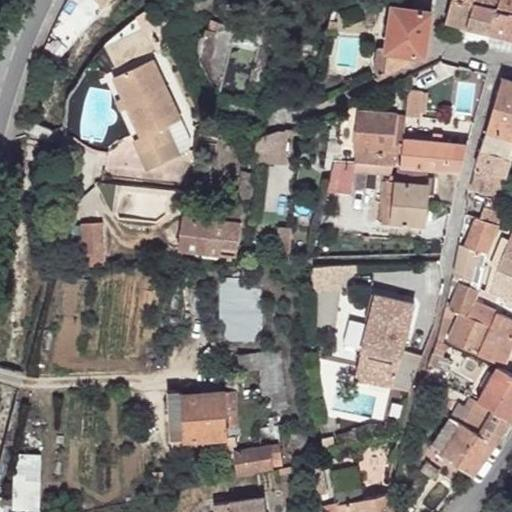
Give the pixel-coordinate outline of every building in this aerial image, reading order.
[(95,0),(103,8),(111,0),(95,0)] [(227,0),(226,6),(255,14),(257,0),(227,0)] [(275,15),(282,18),(285,6),(294,8),(296,1),(289,0),(276,0),(273,13),(275,15)] [(468,26),(475,2),(470,1),(470,0),(451,0),(446,20),(467,26),(468,26)] [(492,32),(499,8),(511,11),(511,0),(488,0),(487,5),(475,2),(468,26),(492,32)] [(425,55),(428,32),(432,10),(393,4),(387,47),(379,46),(375,65),(379,78),(425,55)] [(511,37),(511,11),(499,8),(492,32),(511,37)] [(212,19),(209,29),(216,31),(218,21),(212,19)] [(467,26),(446,20),(442,34),(464,40),(467,26)] [(213,98),(217,100),(235,25),(218,21),(216,31),(209,29),(206,28),(204,34),(201,33),(200,59),(213,86),(212,93),(213,98)] [(329,21),(327,30),(337,31),(338,23),(329,21)] [(487,47),(492,32),(468,26),(467,26),(464,40),(463,41),(487,47)] [(511,53),(511,37),(492,32),(487,47),(511,53)] [(322,51),(320,59),(327,60),(329,52),(322,51)] [(134,140),(147,170),(158,165),(173,158),(179,155),(166,126),(180,120),(153,59),(113,77),(123,98),(127,108),(141,137),(134,140)] [(511,80),(502,78),(481,150),(510,158),(511,150),(511,80)] [(407,115),(406,116),(420,118),(420,112),(422,92),(422,91),(409,90),(407,115)] [(127,108),(123,98),(116,101),(120,111),(127,108)] [(359,148),(357,162),(391,165),(398,166),(402,166),(404,138),(406,121),(396,120),(397,114),(359,110),(356,148),(359,148)] [(166,126),(179,155),(188,151),(190,141),(180,120),(166,126)] [(258,138),(256,162),(285,163),(287,130),(280,131),(258,138)] [(404,138),(402,166),(427,169),(459,172),(467,145),(441,142),(404,138)] [(492,194),(489,208),(497,211),(506,174),(510,158),(481,150),(473,177),(470,189),(492,194)] [(159,168),(175,161),(173,158),(158,165),(159,168)] [(335,161),(328,189),(351,193),(353,171),(355,162),(335,161)] [(355,162),(353,171),(391,174),(391,165),(357,162),(355,162)] [(397,182),(393,222),(424,225),(429,183),(425,183),(427,169),(402,166),(398,166),(397,182)] [(243,173),(242,185),(251,186),(253,174),(243,173)] [(484,206),(480,219),(497,225),(502,213),(506,214),(511,190),(511,176),(506,174),(497,211),(489,208),(484,206)] [(380,220),(393,222),(397,182),(384,181),(380,220)] [(242,185),(240,200),(249,201),(251,186),(242,185)] [(183,214),(179,249),(203,252),(218,254),(227,255),(227,260),(234,261),(235,256),(236,257),(243,208),(210,203),(208,211),(207,218),(202,217),(183,214)] [(459,244),(453,274),(465,278),(463,283),(478,289),(485,265),(482,265),(497,225),(480,219),(476,217),(464,246),(459,244)] [(83,224),(84,254),(103,254),(102,223),(83,224)] [(279,229),(276,260),(288,259),(291,230),(279,229)] [(511,239),(510,239),(497,269),(511,274),(511,239)] [(314,266),(315,290),(342,289),(342,272),(350,272),(350,264),(314,266)] [(220,333),(231,341),(261,341),(263,297),(260,297),(261,290),(256,290),(256,285),(247,285),(247,278),(221,278),(220,333)] [(445,306),(437,339),(443,342),(455,310),(461,312),(448,340),(503,365),(508,356),(509,356),(511,348),(511,318),(474,301),(478,289),(463,283),(459,281),(457,286),(449,308),(445,306)] [(478,289),(476,293),(495,300),(496,296),(478,289)] [(376,294),(355,377),(410,391),(419,366),(400,361),(414,303),(376,294)] [(437,339),(433,353),(441,356),(446,343),(443,342),(437,339)] [(273,395),(275,410),(287,409),(281,350),(240,355),(241,372),(261,370),(263,395),(273,395)] [(433,353),(429,364),(446,371),(450,360),(441,356),(433,353)] [(511,373),(498,367),(478,402),(510,420),(511,416),(511,373)] [(425,377),(423,383),(434,387),(439,388),(441,383),(425,377)] [(170,394),(172,439),(185,438),(185,439),(203,439),(203,456),(229,454),(236,446),(235,437),(237,436),(236,392),(170,394)] [(459,402),(451,417),(462,422),(474,400),(470,397),(465,405),(459,402)] [(474,400),(462,422),(496,444),(510,420),(478,402),(474,400)] [(441,454),(474,475),(496,444),(462,422),(451,417),(432,444),(443,452),(441,454)] [(323,437),(325,449),(335,447),(333,435),(323,437)] [(172,439),(172,447),(186,447),(185,439),(185,438),(172,439)] [(236,451),(239,473),(271,468),(270,460),(282,458),(280,445),(236,451)] [(16,455),(15,508),(38,508),(39,456),(16,455)] [(434,478),(439,470),(428,463),(423,470),(434,478)] [(280,475),(293,473),(292,467),(279,470),(280,475)] [(282,482),(285,504),(298,502),(295,480),(282,482)] [(396,511),(393,492),(323,506),(323,511),(396,511)] [(266,511),(265,498),(215,504),(215,511),(266,511)]
